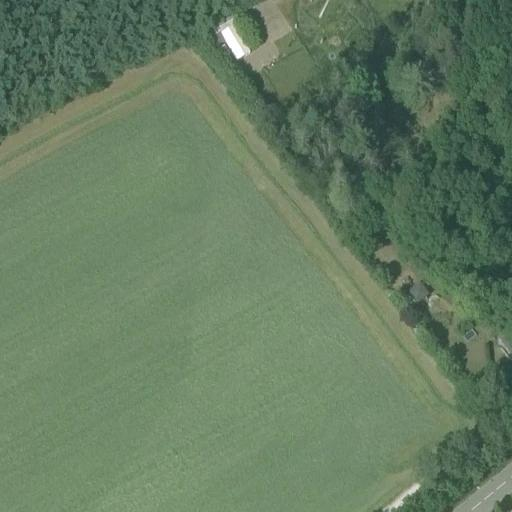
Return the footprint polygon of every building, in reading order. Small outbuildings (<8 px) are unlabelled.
[(416,54),(427,72),(438,66),(427,47),(416,54)] [(439,126),(450,141),(475,125),(464,109),(439,126)] [(492,275),(499,285),(511,276),(511,271),(507,265),(492,275)] [(408,294),(416,306),(429,297),(420,285),(408,294)] [(496,337),(511,357),(511,337),(506,330),(496,337)]
